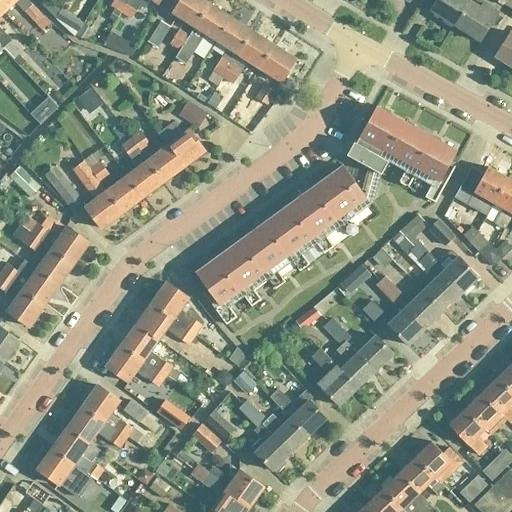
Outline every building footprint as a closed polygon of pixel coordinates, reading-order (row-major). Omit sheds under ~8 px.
[(23,13),(30,7),(23,0),(0,0),(0,12),(2,15),(14,3),(23,13)] [(120,14),(129,0),(114,0),(110,8),(114,11),(120,14)] [(129,0),(120,14),(130,21),(139,8),(144,11),(150,1),(157,6),(160,0),(129,0)] [(194,30),(209,6),(199,0),(182,0),(179,5),(172,16),(184,23),(194,30)] [(456,29),(472,4),(465,0),(440,0),(432,13),(456,29)] [(472,4),(456,29),(479,44),(498,14),(487,7),(484,12),(472,4)] [(216,43),(230,19),(209,6),(188,40),(180,52),(175,60),(185,67),(205,36),(216,43)] [(30,7),(23,13),(32,22),(38,16),(30,7)] [(114,11),(109,20),(115,23),(120,14),(114,11)] [(511,35),(496,59),(511,69),(511,11),(510,15),(511,16),(511,35)] [(11,42),(0,30),(0,16),(2,15),(0,12),(0,48),(2,51),(4,49),(3,49),(9,43),(11,42)] [(216,43),(226,50),(238,57),(245,45),(252,33),(230,19),(216,43)] [(74,20),(67,31),(74,38),(75,36),(82,25),(74,20)] [(159,22),(147,42),(157,49),(170,28),(159,22)] [(170,46),(180,52),(188,40),(189,39),(179,33),(170,46)] [(252,33),(245,45),(238,57),(259,71),(274,47),(252,33)] [(14,60),(18,56),(20,55),(9,43),(3,49),(4,49),(14,60)] [(72,43),(50,66),(72,86),(94,62),(72,43)] [(274,47),(259,71),(281,84),(296,61),(274,47)] [(212,73),(222,79),(232,64),(221,58),(212,73)] [(232,64),(222,79),(232,86),(241,71),(232,64)] [(217,87),(222,79),(212,73),(207,81),(217,87)] [(264,86),(255,99),(267,106),(275,93),(264,86)] [(197,130),(206,116),(187,103),(178,117),(197,130)] [(454,164),(463,149),(382,105),(355,154),(387,171),(393,161),(409,170),(404,180),(413,185),(419,175),(435,184),(430,195),(440,200),(459,167),(454,164)] [(187,132),(181,136),(171,124),(157,134),(166,147),(183,169),(204,154),(187,132)] [(139,132),(130,139),(141,153),(150,147),(139,132)] [(131,161),(141,153),(130,139),(120,146),(131,161)] [(166,147),(147,162),(146,162),(162,185),(183,169),(166,147)] [(141,153),(131,161),(137,169),(125,178),(142,200),(162,185),(146,162),(147,162),(141,153)] [(83,162),(99,185),(109,177),(99,163),(93,155),(83,162)] [(105,193),(99,185),(83,162),(72,170),(94,201),(84,209),(101,231),(121,216),(104,194),(105,193)] [(318,184),(353,233),(358,229),(350,219),(370,205),(342,167),(318,184)] [(40,188),(18,168),(8,178),(30,198),(40,188)] [(44,176),(51,186),(71,212),(83,203),(55,168),(44,176)] [(480,207),(484,199),(493,204),(506,180),(486,169),(469,200),(480,207)] [(142,200),(125,178),(105,193),(104,194),(121,216),(142,200)] [(493,225),(504,231),(511,216),(511,183),(506,180),(493,204),(502,209),(493,225)] [(348,236),(353,233),(318,184),(293,202),(329,251),(334,247),(326,236),(340,226),(348,236)] [(324,255),(329,251),(293,202),(269,219),(304,268),(309,265),(302,254),(316,244),(324,255)] [(401,232),(410,242),(426,227),(417,217),(401,232)] [(300,272),(304,268),(269,219),(245,237),(280,286),(285,282),(278,272),(292,262),(300,272)] [(87,245),(65,229),(58,239),(50,233),(50,234),(35,224),(28,233),(42,244),(50,250),(72,266),(87,245)] [(453,238),(439,224),(429,233),(443,247),(453,238)] [(469,244),(479,234),(472,228),(462,237),(469,244)] [(44,259),(36,270),(58,286),(72,266),(50,250),(42,244),(28,233),(21,243),(44,259)] [(479,234),(469,244),(477,253),(487,243),(479,234)] [(275,290),(280,286),(245,237),(220,254),(256,304),(261,300),(253,290),(268,279),(275,290)] [(511,249),(505,242),(495,251),(487,243),(477,253),(492,268),(511,249)] [(419,244),(413,249),(410,253),(419,263),(429,254),(419,244)] [(380,251),(377,253),(371,259),(381,270),(391,261),(380,251)] [(251,307),(256,304),(220,254),(196,272),(210,291),(205,294),(227,325),(237,317),(229,307),(243,297),(251,307)] [(438,264),(429,254),(419,263),(429,273),(435,268),(438,264)] [(435,268),(461,295),(477,279),(454,255),(447,256),(435,268)] [(0,274),(0,275),(21,291),(43,307),(58,286),(36,270),(24,261),(16,272),(6,265),(0,274)] [(423,291),(443,312),(461,295),(441,274),(423,291)] [(21,291),(0,275),(0,290),(5,293),(3,295),(13,302),(6,312),(28,328),(43,307),(21,291)] [(389,291),(393,287),(384,277),(375,286),(384,296),(389,291)] [(179,311),(187,300),(165,284),(150,305),(195,337),(201,327),(179,311)] [(393,287),(389,291),(384,296),(394,306),(403,298),(393,287)] [(443,312),(423,291),(406,308),(426,328),(443,312)] [(355,307),(366,323),(377,317),(367,300),(355,307)] [(135,326),(157,342),(165,331),(187,347),(195,337),(150,305),(135,326)] [(314,307),(298,321),(304,328),(320,315),(314,307)] [(426,328),(406,308),(389,324),(409,344),(426,328)] [(333,335),(342,327),(333,318),(324,326),(333,335)] [(157,342),(135,326),(120,346),(165,379),(172,370),(155,358),(157,356),(151,351),(157,342)] [(336,365),(358,387),(375,370),(354,348),(347,342),(352,338),(342,327),(333,335),(343,345),(337,350),(344,357),(336,365)] [(0,329),(0,361),(3,364),(18,342),(0,329)] [(354,348),(375,370),(393,354),(375,335),(364,345),(361,342),(354,348)] [(165,379),(120,346),(105,367),(127,384),(134,375),(140,379),(141,378),(158,390),(165,379)] [(319,383),(313,389),(325,402),(331,396),(339,405),(358,387),(336,365),(335,366),(319,350),(310,359),(325,374),(318,382),(319,383)] [(511,363),(497,378),(511,394),(511,363)] [(242,372),(232,382),(246,396),(256,387),(242,372)] [(511,402),(511,394),(497,378),(481,394),(510,424),(511,422),(511,408),(509,406),(511,402)] [(113,431),(121,421),(110,413),(117,403),(95,387),(80,408),(113,431)] [(287,414),(308,434),(325,417),(308,400),(298,409),(278,389),(269,398),(287,414)] [(510,424),(481,394),(465,410),(484,430),(490,436),(506,420),(510,424)] [(248,400),(239,408),(248,417),(257,409),(248,400)] [(131,401),(122,412),(138,424),(147,413),(131,401)] [(188,421),(189,420),(164,402),(155,413),(164,420),(179,430),(188,421)] [(106,440),(113,431),(80,408),(66,429),(88,445),(96,433),(106,440)] [(253,432),(258,438),(260,440),(252,448),(251,448),(276,473),(284,465),(284,464),(281,461),(283,459),(291,452),(262,423),(267,419),(266,418),(257,409),(248,417),(258,427),(253,432)] [(484,430),(465,410),(449,425),(478,456),(487,447),(477,437),(484,430)] [(291,452),(308,434),(287,414),(285,417),(278,423),(269,415),(266,418),(267,419),(262,423),(291,452)] [(121,421),(113,431),(126,440),(127,439),(136,445),(142,437),(121,421)] [(191,436),(192,437),(211,454),(220,443),(201,426),(191,436)] [(83,472),(91,462),(81,455),(88,445),(66,429),(51,450),(83,472)] [(113,431),(106,440),(120,450),(126,440),(113,431)] [(431,442),(414,458),(434,479),(439,484),(451,473),(449,472),(460,461),(448,448),(442,454),(431,442)] [(92,479),(83,472),(51,450),(36,471),(58,487),(59,486),(77,499),(85,488),(92,479)] [(414,458),(398,474),(418,494),(426,486),(435,495),(443,488),(439,484),(434,479),(414,458)] [(91,462),(83,472),(92,479),(100,484),(107,474),(104,471),(91,462)] [(170,468),(163,463),(157,472),(164,477),(170,468)] [(201,482),(205,476),(208,473),(209,471),(199,463),(190,474),(201,482)] [(238,473),(229,466),(225,472),(222,476),(211,468),(209,471),(208,473),(205,476),(201,482),(212,490),(217,484),(251,508),(265,488),(240,470),(238,473)] [(503,475),(511,484),(511,472),(509,469),(503,475)] [(398,474),(382,489),(404,511),(418,511),(427,504),(418,494),(398,474)] [(497,481),(506,490),(511,484),(503,475),(497,481)] [(163,501),(172,489),(157,478),(148,490),(163,501)] [(469,486),(478,495),(486,487),(478,478),(469,486)] [(500,496),(506,490),(497,481),(491,487),(500,496)] [(25,511),(36,511),(48,495),(30,484),(24,493),(21,491),(19,491),(15,497),(29,506),(25,511)] [(211,510),(213,511),(247,511),(251,508),(217,484),(225,490),(211,510)] [(500,496),(491,487),(485,493),(494,502),(500,496)] [(404,511),(382,489),(366,505),(372,511),(404,511)] [(511,496),(506,490),(500,496),(510,505),(511,503),(511,496)] [(478,499),(487,508),(494,502),(485,493),(478,499)] [(494,502),(503,511),(510,505),(500,496),(494,502)] [(110,511),(118,511),(125,503),(118,498),(109,511),(110,511)] [(479,511),(483,511),(487,508),(478,499),(473,505),(479,511)] [(487,508),(491,511),(502,511),(503,511),(494,502),(487,508)]
